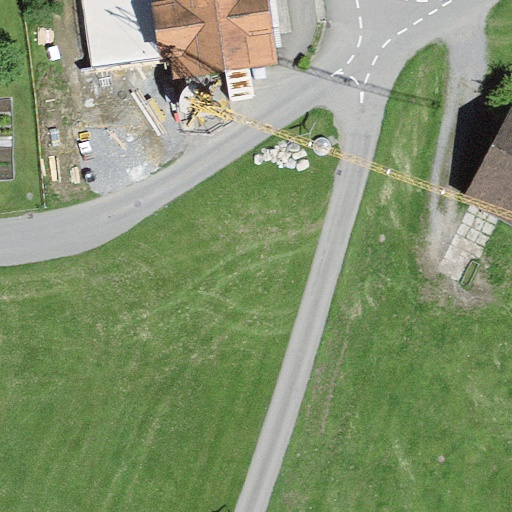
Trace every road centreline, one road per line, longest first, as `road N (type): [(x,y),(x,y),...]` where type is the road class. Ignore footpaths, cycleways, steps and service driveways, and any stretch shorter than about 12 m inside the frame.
road 1 (unclassified): [(384,40),(326,282),(249,511)]
road 2 (unclassified): [(0,246),(133,211),(384,40)]
